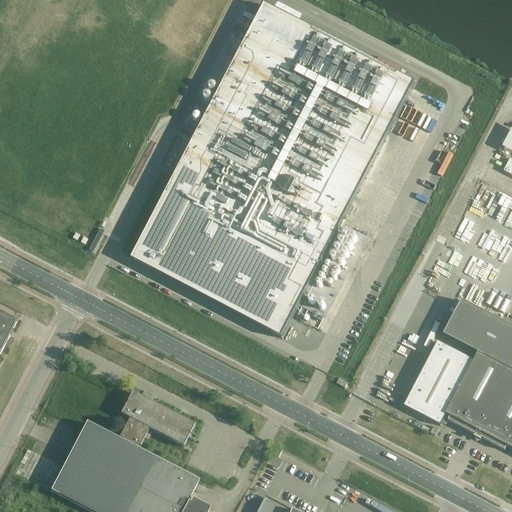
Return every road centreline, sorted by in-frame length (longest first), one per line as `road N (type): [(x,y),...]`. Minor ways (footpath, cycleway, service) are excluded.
road 1 (tertiary): [(488,511),(79,299)]
road 2 (unclassified): [(0,451),(79,299)]
